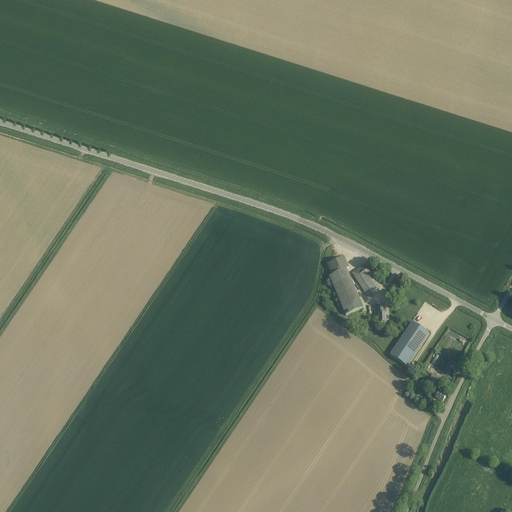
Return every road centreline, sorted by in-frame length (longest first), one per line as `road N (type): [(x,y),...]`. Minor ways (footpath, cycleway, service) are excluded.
road 1 (unclassified): [(493,319),(268,208),(0,123)]
road 2 (unclassified): [(405,511),(493,319)]
